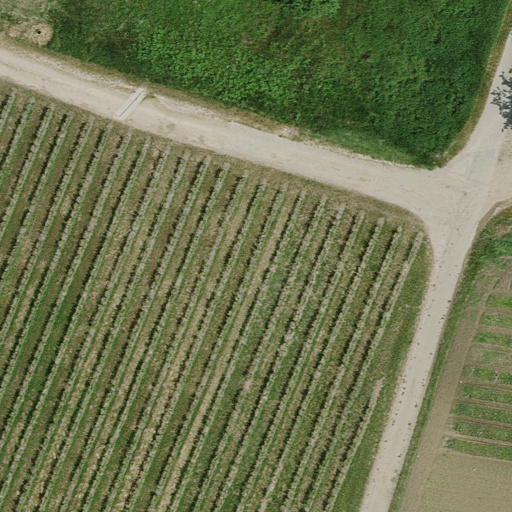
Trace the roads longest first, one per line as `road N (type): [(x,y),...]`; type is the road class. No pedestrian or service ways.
road 1 (track): [(0,55),(411,188),(475,192),(511,183)]
road 2 (track): [(511,74),(376,511)]
